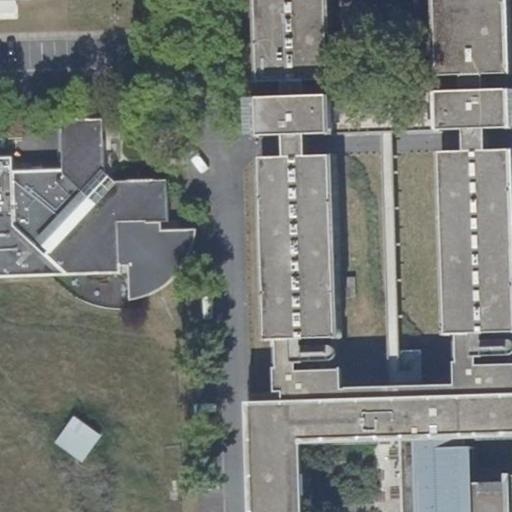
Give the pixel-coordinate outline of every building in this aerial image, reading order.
[(9,0),(9,12),(17,12),(33,12),(32,0),(9,0)] [(298,80),(334,79),(331,0),(257,0),(260,82),(298,80)] [(511,0),(436,0),(439,75),(474,74),(511,73),(511,89),(386,93),(260,96),(261,136),(285,135),(286,145),(309,145),(309,134),(383,132),(389,132),(466,129),(466,139),(467,151),(442,151),(447,333),(457,333),(471,333),(472,354),(484,354),(484,355),(511,353),(511,338),(485,339),(485,332),(511,330),(511,148),(489,149),(489,139),(489,128),(511,127),(511,0)] [(370,0),(367,3),(358,4),(358,5),(366,5),(366,14),(358,14),(358,15),(365,16),(380,28),(380,35),(381,36),(381,28),(390,28),(390,36),(392,36),(392,27),(404,14),(412,14),(412,13),(404,13),(405,4),(411,4),(411,3),(403,3),(399,0),(370,0)] [(103,117),(61,118),(63,167),(13,169),(13,156),(6,156),(0,155),(0,275),(53,274),(120,272),(120,265),(128,265),(130,300),(139,300),(151,297),(160,294),(169,289),(180,278),(186,271),(191,262),(195,253),(197,243),(197,236),(197,228),(162,230),(161,221),(169,221),(168,178),(116,180),(110,175),(105,170),(103,117)] [(311,335),(349,334),(341,153),(310,154),(309,145),(286,145),(286,155),(264,154),(267,339),(290,338),(292,367),(311,367),(311,357),(311,335)] [(342,365),(342,368),(334,368),(311,367),(292,367),(280,366),(277,366),(278,390),(284,390),(285,399),(249,401),(252,511),(511,511),(511,472),(507,473),(508,480),(477,481),(475,445),(470,446),(469,437),(511,435),(511,361),(479,363),(480,356),(484,355),(484,354),(472,354),(471,333),(457,333),(458,360),(456,360),(457,383),(422,384),(414,385),(391,386),(388,386),(344,387),(344,366),(342,365)] [(101,436),(74,416),(53,444),(80,464),(97,441),(101,436)]
